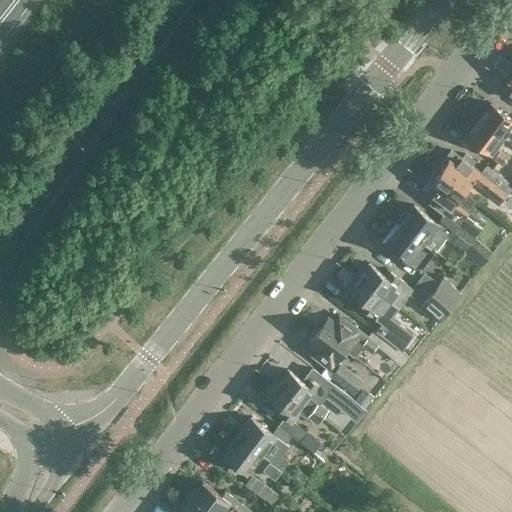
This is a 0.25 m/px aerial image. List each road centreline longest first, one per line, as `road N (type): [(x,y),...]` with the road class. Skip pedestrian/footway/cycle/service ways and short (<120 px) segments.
road 1 (unclassified): [(511,16),(261,327),(125,511)]
road 2 (tertiary): [(58,431),(103,412),(446,0)]
road 3 (primary): [(0,265),(186,0)]
